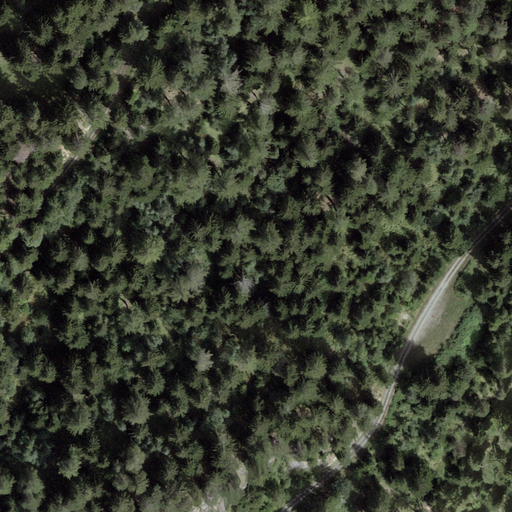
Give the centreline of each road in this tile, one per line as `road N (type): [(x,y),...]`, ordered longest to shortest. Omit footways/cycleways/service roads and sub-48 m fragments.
road 1 (track): [(511,197),(422,322),(382,413),(289,511)]
road 2 (track): [(0,252),(109,134),(173,0)]
